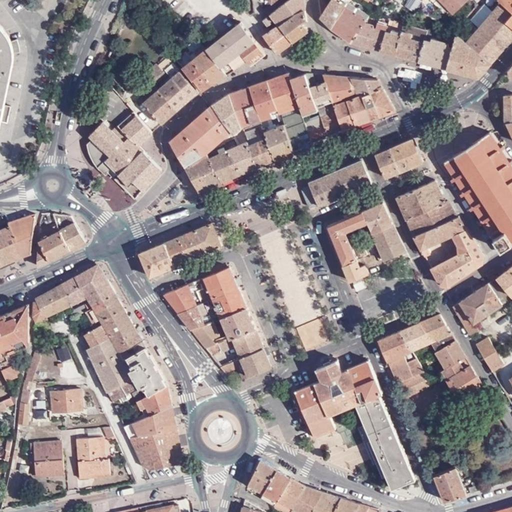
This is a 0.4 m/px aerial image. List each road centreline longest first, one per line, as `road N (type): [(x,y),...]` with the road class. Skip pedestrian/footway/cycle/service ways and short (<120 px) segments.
road 1 (tertiary): [(365,142),(113,245)]
road 2 (residential): [(279,64),(172,125),(164,145),(169,174),(108,235)]
road 3 (residential): [(437,511),(361,336)]
road 4 (unknown): [(144,489),(135,455),(68,326)]
road 5 (residential): [(53,170),(67,89),(104,0)]
road 6 (residential): [(252,439),(414,511)]
road 7 (unclassified): [(199,477),(35,511)]
road 8 (residential): [(283,375),(230,249)]
road 9 (residential): [(442,302),(511,416)]
road 10 (residential): [(361,336),(310,213)]
road 11 (residential): [(385,186),(442,302)]
road 12 (tertiary): [(0,294),(113,245)]
